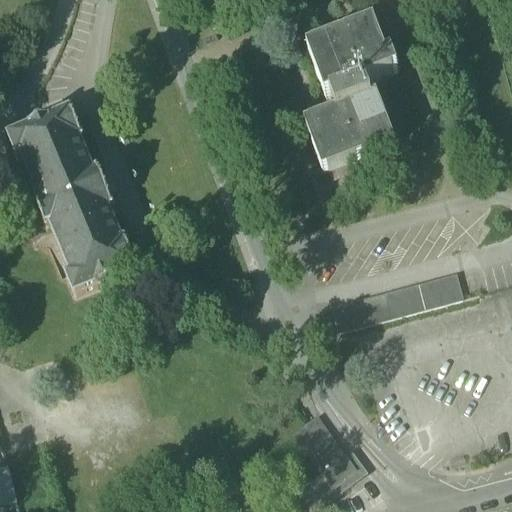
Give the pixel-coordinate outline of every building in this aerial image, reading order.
[(310,126),(329,175),(391,152),(367,89),(394,79),(387,61),(382,63),(370,33),(376,31),(375,29),(313,53),(337,116),(310,126)] [(67,280),(76,301),(139,275),(127,244),(125,245),(112,215),(115,213),(99,175),(96,176),(83,146),(85,145),(72,114),(8,141),(18,163),(22,161),(42,208),(37,210),(47,234),(52,232),(71,278),(67,280)] [(332,311),(338,336),(463,303),(457,279),(332,311)] [(317,471),(318,470),(307,453),(326,439),(338,456),(334,458),(329,461),(334,468),(346,460),(328,435),(303,452),(317,471)] [(297,495),(308,511),(318,511),(349,490),(345,483),(357,475),(355,473),(346,460),(334,468),(329,461),(334,458),(338,456),(326,439),(307,453),(318,470),(323,476),(297,495)] [(345,483),(349,490),(368,477),(353,455),(346,460),(355,473),(357,475),(345,483)]
